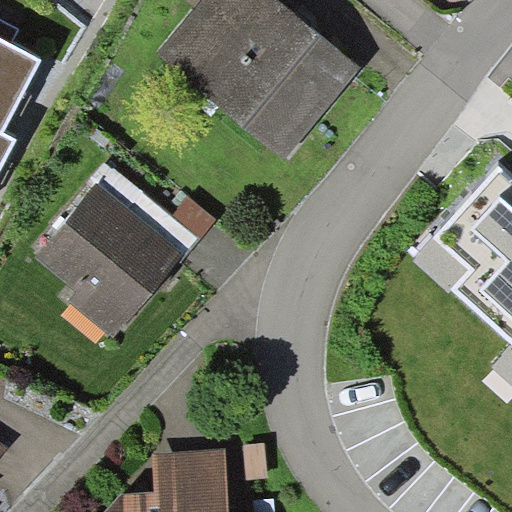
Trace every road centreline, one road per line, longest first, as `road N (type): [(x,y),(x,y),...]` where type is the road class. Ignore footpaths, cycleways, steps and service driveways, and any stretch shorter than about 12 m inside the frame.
road 1 (residential): [(41,511),(314,237)]
road 2 (residential): [(314,237),(511,3)]
road 3 (residential): [(365,511),(337,488),(299,417),(289,346),(314,237)]
